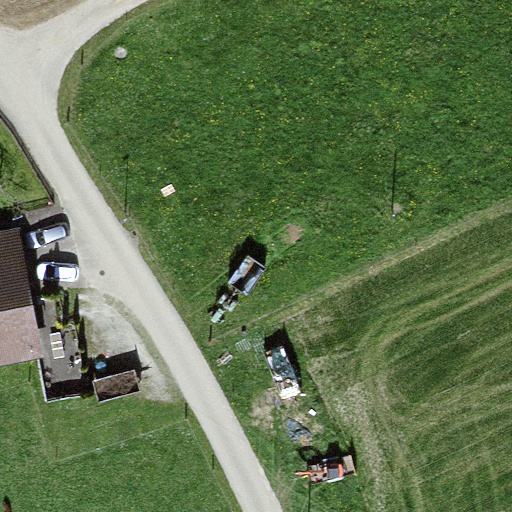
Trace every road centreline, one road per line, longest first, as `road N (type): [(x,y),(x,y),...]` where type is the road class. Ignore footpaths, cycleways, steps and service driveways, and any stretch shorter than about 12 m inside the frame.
road 1 (track): [(0,75),(160,318),(261,511)]
road 2 (track): [(0,54),(126,0)]
